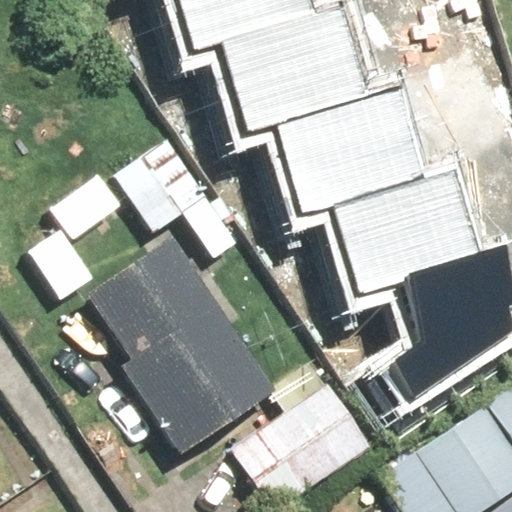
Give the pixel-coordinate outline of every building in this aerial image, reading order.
[(107,0),(133,0),(160,85),(188,69),(203,144),(331,105),(314,5),(277,16),(272,0),(102,0),(103,1),(107,0)] [(446,0),(318,0),(436,36),(446,0)] [(359,108),(250,150),(273,228),(307,220),(324,298),(364,287),(386,415),(501,354),(469,254),(439,267),(418,184),(385,189),(359,108)] [(153,141),(92,182),(132,242),(166,219),(194,262),(221,244),(153,141)] [(81,182),(34,215),(53,244),(101,211),(81,182)] [(43,235),(11,261),(44,303),(76,277),(43,235)] [(261,395),(159,242),(74,298),(118,363),(106,371),(165,459),(261,395)] [(267,511),(359,447),(303,367),(256,400),(268,417),(212,456),(251,511),(267,511)] [(386,511),(471,511),(511,484),(511,374),(362,476),(386,511)]
